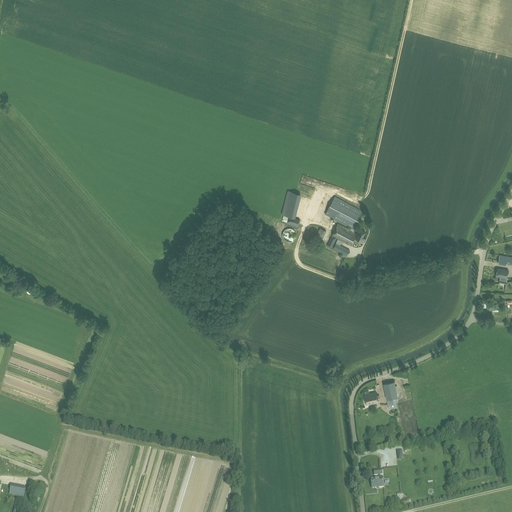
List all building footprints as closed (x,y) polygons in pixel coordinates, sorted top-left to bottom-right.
[(325,214),(351,228),(354,229),(363,212),(335,196),(325,214)] [(281,215),(283,215),(282,221),(287,222),(287,224),(298,227),(300,220),(295,218),(299,202),(286,198),(281,215)] [(501,228),(499,228),(498,233),(505,235),(508,222),(503,221),(501,228)] [(354,229),(351,228),(349,230),(338,224),(326,246),(331,248),(336,239),(351,247),(356,238),(364,243),(366,239),(362,237),(365,232),(359,228),(356,233),(353,232),(354,229)] [(284,240),(285,241),(286,242),(288,243),(289,243),(290,243),(292,242),(293,242),(294,241),(295,240),(296,238),(296,237),(296,235),(296,234),(296,232),(295,231),(294,230),(293,229),(292,229),(291,228),(290,228),(289,228),(288,228),(287,229),(285,230),(284,231),(282,234),(282,235),(282,237),(283,239),(284,240)] [(319,228),(314,238),(321,241),(326,231),(319,228)] [(341,255),(346,258),(350,250),(336,243),(333,249),(342,253),(341,255)] [(508,263),(511,263),(511,257),(499,255),(498,263),(507,265),(508,263)] [(500,277),(499,283),(504,284),(505,282),(506,282),(508,270),(497,268),(496,276),(500,277)] [(386,400),(386,399),(397,397),(398,397),(394,381),(383,384),(386,400)] [(376,392),(369,393),(369,390),(365,391),(366,394),(363,395),(365,405),(379,402),(376,392)] [(380,477),(380,475),(380,474),(382,474),(381,469),(373,470),(374,475),(378,475),(378,477),(378,478),(370,479),(372,488),(383,487),(382,477),(380,477)]
